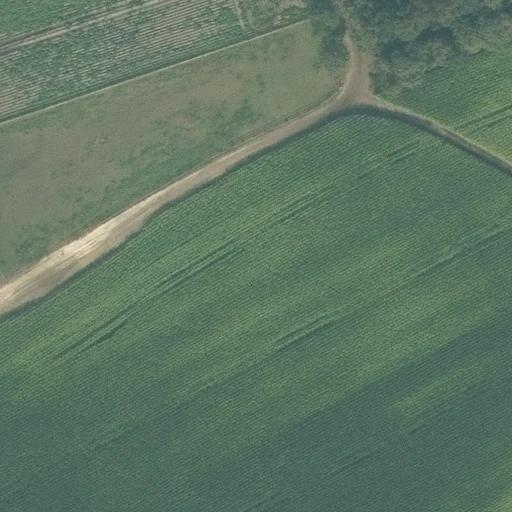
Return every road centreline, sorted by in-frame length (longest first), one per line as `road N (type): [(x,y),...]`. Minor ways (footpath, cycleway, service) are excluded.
road 1 (track): [(0,306),(200,174),(350,104),(361,69)]
road 2 (track): [(361,69),(511,12)]
